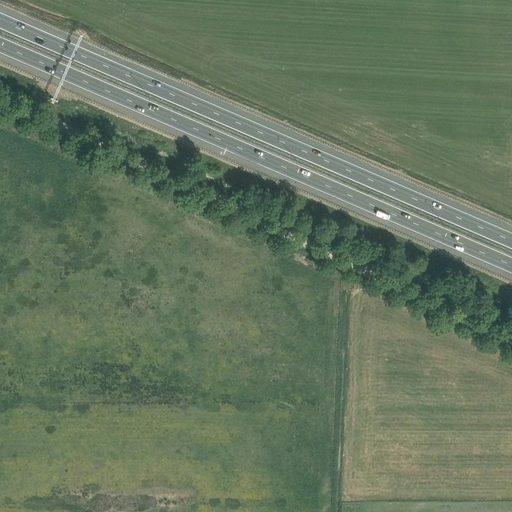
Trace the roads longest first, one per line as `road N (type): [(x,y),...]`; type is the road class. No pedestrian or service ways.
road 1 (track): [(0,104),(511,340)]
road 2 (motorway): [(511,233),(0,12)]
road 3 (motorway): [(0,42),(511,263)]
